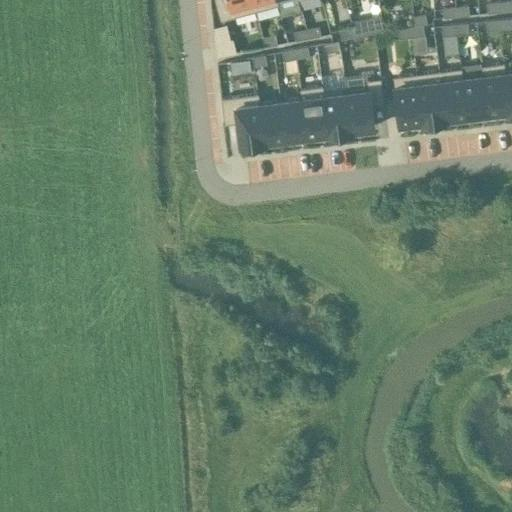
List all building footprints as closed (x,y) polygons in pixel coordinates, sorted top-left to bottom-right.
[(53,0),(28,0),(5,2),(8,29),(56,24),(53,0)] [(215,0),(220,19),(256,10),(253,0),(215,0)] [(253,0),(256,10),(279,4),(277,0),(253,0)] [(511,0),(508,0),(500,1),(501,11),(511,9),(511,0)] [(501,11),(500,1),(487,2),(488,12),(501,11)] [(468,4),(456,6),(457,15),(469,14),(468,4)] [(457,15),(456,6),(443,7),(444,17),(457,15)] [(426,13),(413,15),(414,25),(427,23),(426,13)] [(374,32),(384,30),(381,15),(371,17),(374,32)] [(511,20),(511,18),(499,19),(500,29),(511,27),(511,20)] [(500,29),(499,19),(486,20),(487,30),(500,29)] [(468,22),(455,23),(456,33),(469,32),(468,22)] [(456,33),(455,23),(442,25),(443,35),(456,33)] [(56,24),(8,29),(11,53),(55,48),(58,48),(56,24)] [(423,24),(410,26),(412,36),(425,34),(423,24)] [(319,25),(307,27),(309,37),(321,35),(319,25)] [(339,29),(341,39),(354,36),(352,26),(339,29)] [(412,36),(410,26),(397,28),(399,38),(412,36)] [(309,37),(307,27),(294,30),(296,40),(309,37)] [(263,36),(265,46),(278,43),(276,33),(263,36)] [(326,42),(328,51),(340,49),(339,39),(326,42)] [(232,41),(216,44),(217,55),(235,52),(232,41)] [(308,45),(295,48),(297,57),(310,55),(308,45)] [(55,48),(11,53),(13,80),(61,75),(59,56),(56,57),(55,48)] [(297,57),(295,48),(282,50),(284,60),(297,57)] [(267,63),(265,54),(252,56),(254,66),(267,63)] [(505,71),(506,71),(504,61),(481,64),(482,74),(483,74),(488,112),(508,109),(509,109),(505,71)] [(462,76),(463,76),(462,67),(439,70),(445,117),(446,117),(467,114),(462,76)] [(445,117),(439,70),(417,72),(422,120),(422,121),(446,118),(446,117),(445,117)] [(399,123),(422,120),(417,72),(393,75),(399,123)] [(482,74),(463,76),(462,76),(467,114),(488,112),(483,74),(482,74)] [(351,129),(374,126),(371,104),(384,103),(381,77),(367,79),(368,88),(347,91),(346,91),(351,129)] [(302,97),(307,135),(327,132),(328,132),(323,89),(324,89),(323,84),(300,87),(301,97),(302,97)] [(352,130),(351,129),(346,91),(347,91),(346,86),(324,89),(323,89),(328,132),(327,132),(327,133),(352,130)] [(49,88),(37,90),(38,99),(50,98),(49,88)] [(37,90),(28,91),(29,100),(38,99),(37,90)] [(15,92),(6,93),(7,102),(16,101),(15,92)] [(259,102),(260,102),(259,92),(221,97),(225,123),(237,121),(240,144),(265,141),(265,140),(264,140),(259,102)] [(285,137),(307,135),(302,97),(301,97),(280,99),(285,137)] [(285,137),(280,99),(260,102),(259,102),(264,140),(265,140),(285,137)] [(63,122),(41,124),(45,165),(67,163),(63,122)] [(41,124),(25,126),(29,164),(43,163),(43,165),(45,165),(41,124)] [(25,126),(9,127),(13,166),(29,164),(25,126)] [(9,127),(0,128),(0,167),(13,166),(9,127)]
